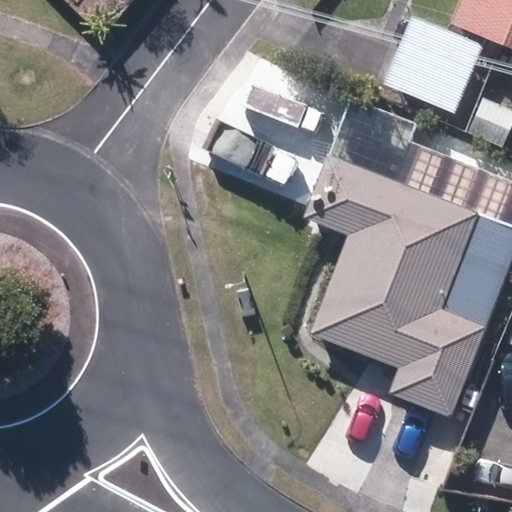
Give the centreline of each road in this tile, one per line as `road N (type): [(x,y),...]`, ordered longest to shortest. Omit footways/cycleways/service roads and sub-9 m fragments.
road 1 (residential): [(77,171),(121,212),(148,266),(155,326),(140,384),(107,434)]
road 2 (residential): [(77,171),(213,0)]
road 3 (residential): [(107,434),(76,460),(0,485)]
